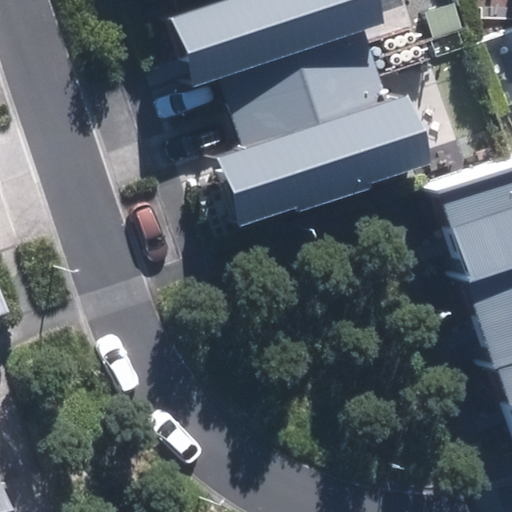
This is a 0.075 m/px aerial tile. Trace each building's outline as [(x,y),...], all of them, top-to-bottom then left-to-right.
[(137,0),(140,8),(163,0),(137,0)] [(360,35),(348,0),(211,0),(139,24),(165,100),(360,35)] [(216,119),(228,154),(189,167),(213,235),(401,170),(359,47),(209,99),(216,119)] [(442,301),(511,277),(511,174),(412,207),(442,301)] [(511,277),(442,301),(494,460),(511,454),(511,277)]
